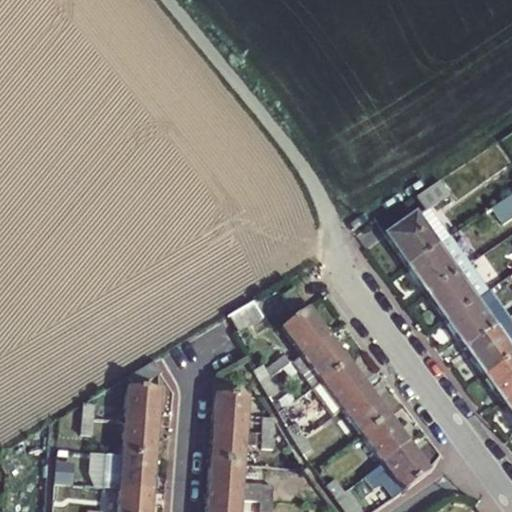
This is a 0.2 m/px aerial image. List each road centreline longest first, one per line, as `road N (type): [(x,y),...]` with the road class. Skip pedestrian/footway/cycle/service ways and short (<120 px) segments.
road 1 (unclassified): [(166,0),(297,158),(324,208),(344,279)]
road 2 (residential): [(344,279),(479,458)]
road 3 (residential): [(178,511),(191,353)]
